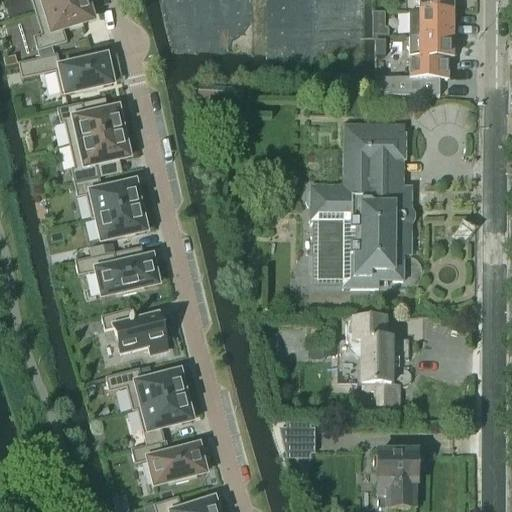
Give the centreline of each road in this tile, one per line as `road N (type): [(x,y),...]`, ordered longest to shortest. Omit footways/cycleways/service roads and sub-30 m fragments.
road 1 (residential): [(245,511),(110,0)]
road 2 (secondary): [(490,511),(495,0)]
